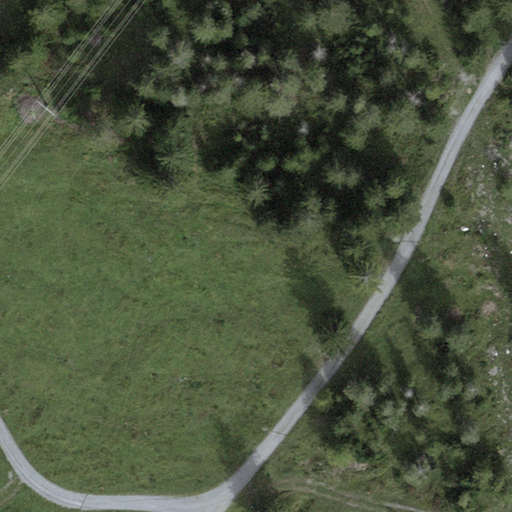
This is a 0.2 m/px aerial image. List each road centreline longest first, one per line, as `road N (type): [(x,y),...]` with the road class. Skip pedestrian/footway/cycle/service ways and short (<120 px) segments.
road 1 (track): [(210,511),(391,281),(469,111),(511,52)]
road 2 (track): [(0,434),(35,481),(66,500),(195,511)]
